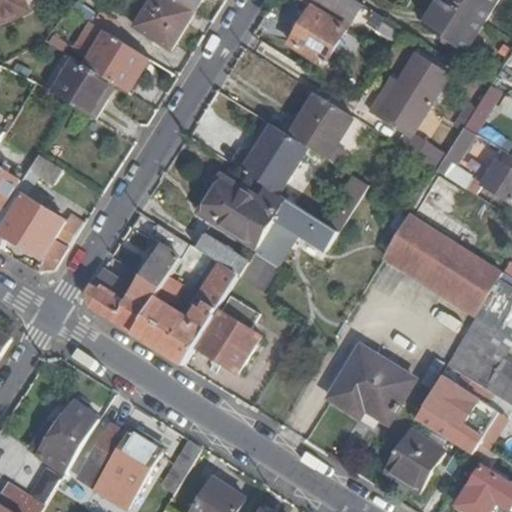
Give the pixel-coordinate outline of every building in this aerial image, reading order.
[(24,0),(0,0),(0,23),(29,12),(24,0)] [(173,51),(197,13),(177,0),(152,0),(135,27),(173,51)] [(177,0),(197,13),(205,0),(177,0)] [(364,5),(355,0),(304,0),(315,7),(313,10),(347,31),(364,5)] [(435,0),(420,26),(424,28),(441,0),(435,0)] [(441,0),(424,28),(465,54),(484,23),(498,0),(441,0)] [(70,10),(79,16),(91,23),(96,26),(102,17),(79,4),(70,10)] [(66,32),(79,16),(70,10),(54,25),(66,32)] [(325,67),(347,31),(313,10),(291,46),(325,67)] [(404,31),(383,17),(375,31),(395,44),(404,31)] [(147,58),(96,26),(91,23),(74,50),(86,58),(82,64),(117,85),(127,91),(147,58)] [(441,172),(450,157),(416,135),(452,77),(418,55),(400,84),(378,117),(413,140),(406,150),(441,172)] [(132,94),(154,62),(147,58),(127,91),(132,94)] [(55,95),(72,106),(94,119),(117,85),(82,64),(77,61),(55,95)] [(378,117),(400,84),(391,78),(371,112),(378,117)] [(476,135),(503,94),(494,88),(467,130),(476,135)] [(336,149),(354,121),(311,94),(303,105),(308,109),(290,138),(306,148),(328,161),(339,169),(347,156),(336,149)] [(511,119),(511,100),(504,97),(498,115),(511,119)] [(290,173),(306,148),(290,138),(277,130),(270,141),(280,147),(266,169),(256,164),(249,175),(288,200),(310,213),(318,199),(303,189),(302,192),(292,186),(297,177),(290,173)] [(476,135),(467,130),(450,157),(441,172),(449,178),(476,135)] [(0,219),(0,238),(3,234),(44,260),(38,274),(55,272),(86,223),(73,215),(69,222),(27,197),(39,177),(53,185),(62,171),(40,157),(23,183),(3,215),(0,219)] [(464,188),(479,197),(486,186),(511,202),(511,170),(500,163),(491,177),(477,168),(464,188)] [(0,212),(3,215),(23,183),(0,168),(0,212)] [(307,184),(297,177),(292,186),(302,192),(303,189),(307,184)] [(345,193),(364,203),(372,187),(354,177),(345,193)] [(205,216),(258,249),(279,216),(225,183),(205,216)] [(288,200),(279,216),(258,249),(250,263),(240,280),(263,295),(279,269),(273,265),(294,231),(327,252),(339,232),(338,231),(310,213),(288,200)] [(386,260),(481,319),(502,283),(507,274),(414,215),(386,260)] [(189,247),(173,236),(165,248),(183,258),(189,247)] [(210,238),(200,254),(213,262),(240,280),(250,263),(210,238)] [(183,258),(165,248),(145,278),(163,290),(170,279),(183,258)] [(93,309),(186,368),(240,280),(213,262),(195,291),(204,298),(190,321),(170,310),(174,304),(178,305),(185,296),(184,287),(170,279),(163,290),(149,313),(142,308),(148,300),(120,281),(118,284),(102,273),(90,292),(93,309)] [(481,319),(511,337),(511,288),(502,283),(481,319)] [(202,349),(242,374),(265,337),(252,329),(262,313),(236,296),(202,349)] [(511,337),(481,319),(450,370),(485,392),(506,357),(511,347),(511,337)] [(0,358),(12,340),(0,332),(0,358)] [(361,419),(367,410),(391,425),(416,383),(365,352),(334,402),(361,419)] [(511,360),(506,357),(485,392),(511,408),(511,360)] [(480,399),(446,377),(428,408),(462,429),(480,399)] [(505,415),(480,399),(462,429),(428,408),(418,424),(464,451),(471,441),(483,448),(505,415)] [(71,474),(102,424),(74,407),(55,437),(46,432),(34,451),(71,474)] [(98,491),(112,470),(139,488),(164,450),(136,433),(131,440),(111,426),(78,478),(98,491)] [(391,470),(423,490),(446,455),(412,434),(391,470)] [(471,441),(464,451),(476,459),(483,448),(471,441)] [(162,489),(175,497),(204,450),(191,442),(162,489)] [(476,459),(473,462),(485,469),(494,455),(483,448),(476,459)] [(423,490),(391,470),(386,478),(418,498),(423,490)] [(496,511),(501,506),(510,511),(511,511),(511,510),(511,487),(485,471),(460,508),(467,511),(496,511)] [(10,511),(47,511),(51,506),(15,483),(1,506),(10,511)] [(198,511),(239,511),(247,500),(218,483),(198,511)]
